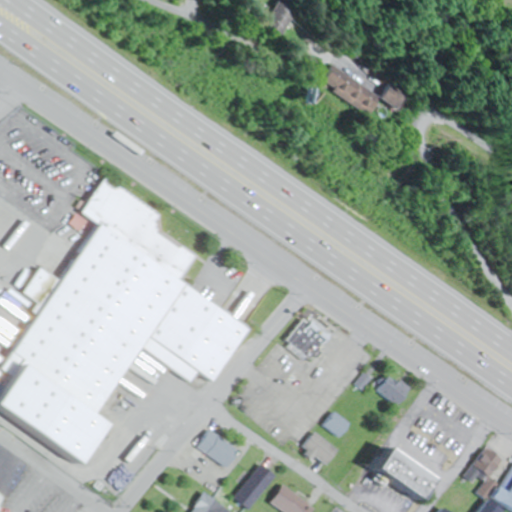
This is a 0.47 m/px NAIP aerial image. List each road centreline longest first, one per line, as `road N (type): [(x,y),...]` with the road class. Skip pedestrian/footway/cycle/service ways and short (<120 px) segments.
road 1 (trunk): [(0,24),(511,384)]
road 2 (residential): [(0,69),(511,424)]
road 3 (trunk): [(511,349),(16,0)]
road 4 (residential): [(511,292),(448,206),(424,128),(438,116),(511,156)]
road 5 (residential): [(358,511),(211,409)]
road 6 (residential): [(211,409),(308,285)]
road 7 (residential): [(121,511),(211,409)]
road 8 (residential): [(104,511),(0,441)]
